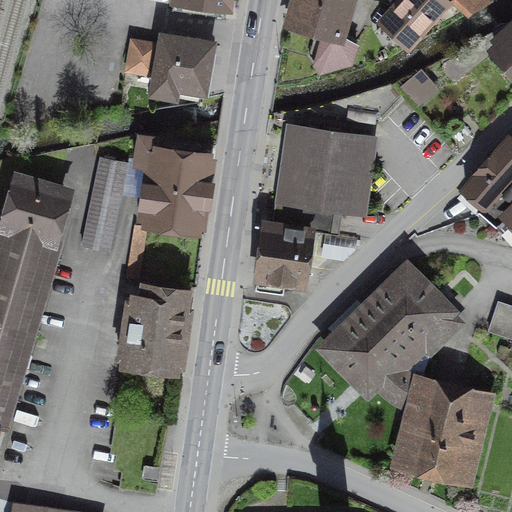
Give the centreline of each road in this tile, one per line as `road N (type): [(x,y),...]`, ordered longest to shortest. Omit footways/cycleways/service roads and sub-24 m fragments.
road 1 (secondary): [(264,0),(209,372)]
road 2 (residential): [(409,511),(308,468),(200,459)]
road 3 (residential): [(511,120),(363,263)]
road 4 (residential): [(363,263),(269,367),(209,372)]
road 5 (residential): [(99,277),(63,430),(64,472)]
road 6 (residential): [(363,263),(438,244),(511,257)]
